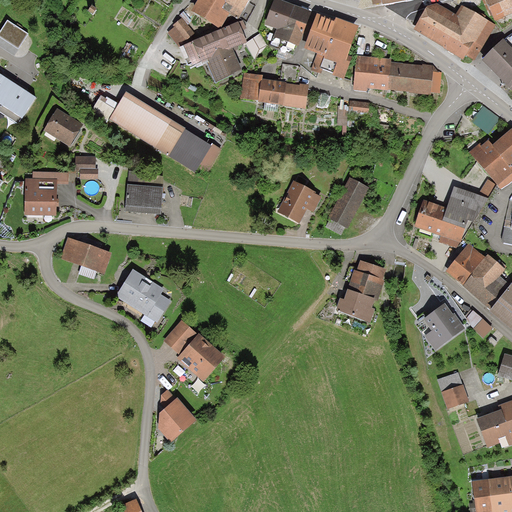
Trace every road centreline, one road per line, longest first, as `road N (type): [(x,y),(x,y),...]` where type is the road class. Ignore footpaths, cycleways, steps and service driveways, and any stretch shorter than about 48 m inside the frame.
road 1 (residential): [(140,483),(151,365),(126,323),(55,289),(45,270),(50,237),(85,225),(272,242),(379,239)]
road 2 (residential): [(379,239),(431,125),(470,82)]
road 3 (residential): [(511,335),(421,261),(379,239)]
